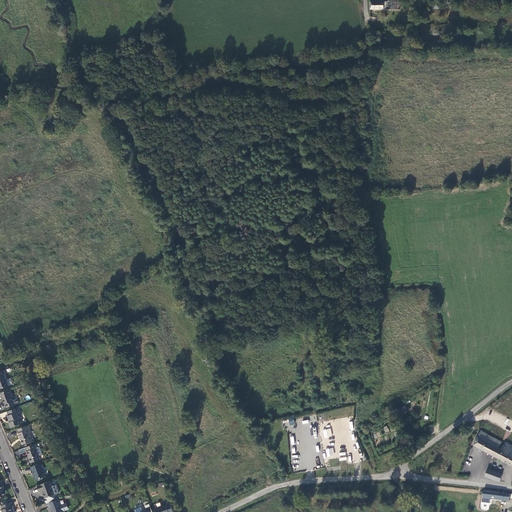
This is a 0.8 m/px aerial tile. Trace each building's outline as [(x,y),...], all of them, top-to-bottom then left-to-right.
[(370,9),(400,9),(400,2),(398,2),(398,1),(388,1),(375,1),(370,1),(370,9)] [(7,373),(6,369),(0,371),(0,389),(9,386),(5,375),(7,373)] [(8,408),(20,403),(18,399),(14,400),(12,397),(13,397),(10,389),(0,393),(0,397),(2,397),(5,404),(7,404),(8,408)] [(21,411),(19,407),(7,412),(9,416),(8,416),(11,423),(10,423),(12,428),(22,424),(20,419),(21,418),(19,412),(21,411)] [(31,429),(30,425),(18,429),(20,433),(19,433),(20,438),(21,437),(24,444),(33,441),(30,435),(31,433),(30,429),(31,429)] [(323,429),(324,437),(332,436),(331,428),(323,429)] [(499,447),(502,442),(481,430),(478,435),(474,445),(511,464),(511,446),(505,442),(504,444),(502,448),(499,447)] [(39,447),(38,443),(26,448),(30,457),(29,458),(31,462),(41,459),(37,448),(39,447)] [(325,449),(327,456),(334,455),(333,448),(325,449)] [(46,476),(41,463),(31,467),(32,471),(31,471),(33,475),(34,475),(37,480),(46,476)] [(503,473),(488,468),(485,477),(500,482),(503,473)] [(59,493),(56,484),(52,486),(50,481),(38,486),(40,491),(43,490),(46,498),(45,498),(47,503),(48,503),(59,499),(57,494),(59,493)] [(490,504),(491,500),(509,501),(510,493),(482,490),(480,509),(488,510),(488,504),(490,504)] [(9,499),(0,502),(0,505),(0,506),(1,506),(2,509),(2,510),(2,511),(12,511),(13,510),(11,506),(12,506),(11,502),(10,502),(9,499)] [(69,509),(66,503),(61,505),(59,499),(48,503),(50,507),(51,506),(53,511),(65,511),(65,510),(69,509)]
